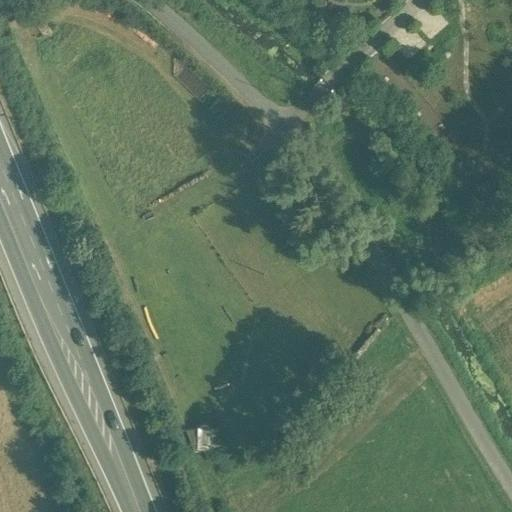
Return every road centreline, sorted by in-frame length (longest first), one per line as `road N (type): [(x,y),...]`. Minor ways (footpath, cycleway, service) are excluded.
road 1 (unclassified): [(149,0),(287,125),(357,224),(453,398),(511,484)]
road 2 (primary): [(0,175),(141,511)]
